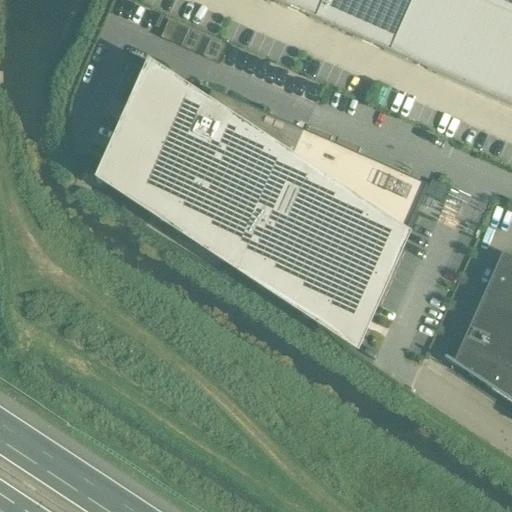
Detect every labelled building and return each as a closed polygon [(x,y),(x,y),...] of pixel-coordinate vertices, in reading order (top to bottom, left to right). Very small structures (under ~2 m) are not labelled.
[(511,0),(265,0),(511,108),(511,0)] [(228,44),(213,38),(205,56),(220,63),(228,44)] [(249,263),(305,135),(213,95),(207,108),(190,96),(147,193),(165,204),(157,222),(249,263)] [(426,194),(428,190),(305,135),(249,263),(263,269),(356,330),(363,313),(372,317),(426,194)] [(428,190),(426,194),(442,201),(448,188),(432,181),(428,190)] [(447,360),(445,362),(511,405),(511,258),(504,255),(461,352),(474,358),(465,372),(447,360)]
